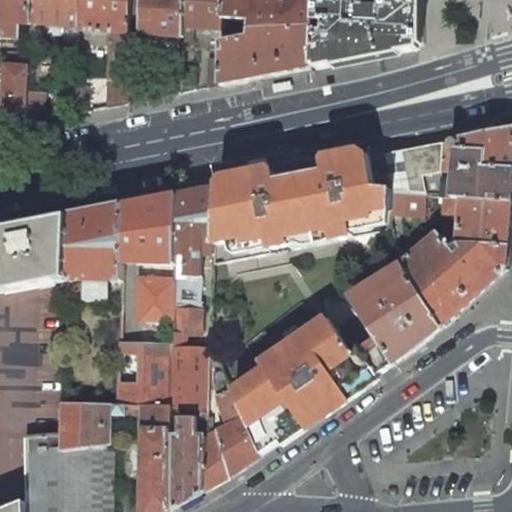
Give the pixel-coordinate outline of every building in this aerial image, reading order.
[(33,0),(0,0),(0,39),(20,41),(21,26),(32,27),(32,25),(33,0)] [(82,0),(33,0),(32,25),(39,26),(70,29),(81,30),(82,0)] [(131,0),(82,0),(81,30),(81,32),(111,34),(130,36),(131,0)] [(131,0),(130,36),(141,36),(141,37),(185,41),(185,28),(186,0),(131,0)] [(225,0),(186,0),(185,28),(195,28),(224,30),(224,21),(225,0)] [(318,0),(225,0),(224,21),(252,22),(251,39),(223,44),(222,59),(221,87),(315,68),(318,0)] [(318,0),(315,68),(417,48),(417,0),(318,0)] [(39,26),(32,25),(32,27),(31,48),(38,48),(39,26)] [(195,28),(185,28),(185,41),(185,44),(194,44),(195,28)] [(81,30),(70,29),(69,56),(80,56),(81,32),(81,30)] [(130,36),(111,34),(108,109),(127,105),(130,36)] [(30,57),(9,55),(8,68),(30,70),(30,57)] [(222,59),(209,59),(208,89),(221,87),(222,59)] [(6,68),(4,119),(0,118),(0,130),(27,125),(28,95),(30,70),(8,68),(6,68)] [(45,96),(28,95),(27,125),(44,122),(45,96)] [(511,130),(459,141),(457,164),(456,178),(454,198),(463,199),(511,202),(511,130)] [(445,163),(457,164),(459,141),(446,143),(445,163)] [(437,145),(419,149),(374,158),(383,193),(396,193),(428,196),(444,197),(445,177),(445,163),(446,143),(437,145)] [(327,175),(280,184),(279,176),(218,188),(215,255),(215,265),(393,230),(391,223),(393,214),(396,193),(383,193),(374,158),(325,167),(327,175)] [(445,177),(444,197),(447,197),(454,198),(456,178),(445,177)] [(218,188),(179,196),(177,255),(188,255),(188,276),(203,276),(203,255),(215,255),(218,188)] [(428,196),(396,193),(393,214),(427,217),(428,196)] [(179,196),(125,207),(124,265),(177,266),(177,255),(179,196)] [(447,197),(447,215),(462,215),(463,199),(454,198),(447,197)] [(511,214),(511,202),(463,199),(462,215),(458,251),(453,251),(439,235),(402,267),(443,330),(507,273),(511,214)] [(125,207),(72,217),(70,281),(86,282),(85,302),(107,303),(108,283),(123,284),(124,265),(125,207)] [(72,217),(0,231),(0,294),(70,281),(72,217)] [(188,255),(177,255),(177,266),(176,273),(176,280),(175,301),(202,302),(203,276),(188,276),(188,255)] [(378,339),(395,366),(424,346),(443,330),(402,267),(351,298),(378,339)] [(166,280),(140,280),(139,320),(142,324),(175,325),(175,301),(176,280),(176,273),(166,272),(166,280)] [(78,284),(70,284),(69,301),(77,301),(78,284)] [(204,312),(179,311),(178,335),(189,335),(203,335),(204,312)] [(276,447),(354,394),(361,389),(358,385),(376,374),(378,378),(395,366),(378,339),(356,354),(332,318),(262,365),(266,370),(234,393),(239,404),(247,423),(260,453),(274,443),(276,447)] [(178,335),(174,334),(174,345),(174,349),(188,349),(189,335),(178,335)] [(211,368),(222,366),(212,343),(212,349),(211,368)] [(144,406),(172,407),(174,349),(174,345),(122,345),(120,406),(144,406)] [(188,349),(174,349),(172,407),(172,408),(200,408),(209,408),(211,368),(212,349),(188,349)] [(224,372),(216,375),(218,398),(228,430),(247,423),(239,404),(234,393),(224,372)] [(361,389),(373,381),(378,378),(376,374),(358,385),(361,389)] [(107,406),(65,405),(64,434),(62,435),(68,456),(107,447),(107,446),(107,415),(107,406)] [(120,406),(107,406),(107,415),(144,416),(144,406),(120,406)] [(172,407),(144,406),(144,416),(142,511),(171,511),(172,438),(172,408),(172,407)] [(209,408),(200,408),(200,418),(199,436),(208,437),(209,408)] [(179,441),(172,438),(171,511),(206,492),(208,437),(199,436),(200,418),(180,417),(179,441)] [(228,430),(218,433),(231,478),(262,457),(260,453),(247,423),(228,430)] [(208,437),(206,492),(231,478),(218,433),(208,437)] [(62,435),(27,438),(29,503),(29,511),(113,511),(114,449),(111,446),(107,446),(107,447),(68,456),(62,435)] [(262,457),(276,447),(274,443),(260,453),(262,457)] [(29,511),(29,503),(5,511),(29,511)]
